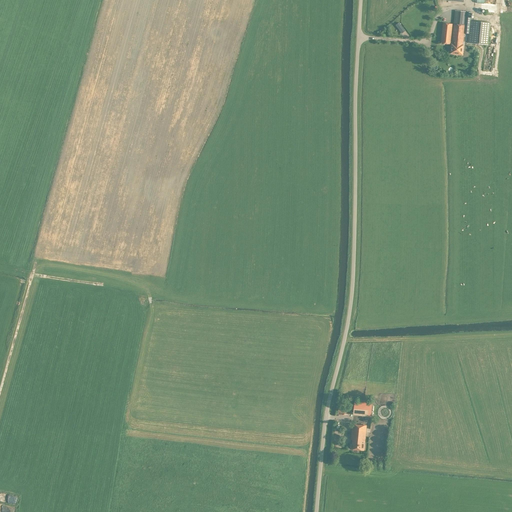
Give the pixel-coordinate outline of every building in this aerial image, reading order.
[(468,42),(475,43),(487,44),(489,21),(477,20),(470,19),(471,11),(454,10),(453,22),(464,23),(463,32),(468,33),(468,42)] [(440,43),(450,43),(450,40),(452,23),(442,22),(440,43)] [(462,44),(463,32),(464,23),(453,22),(453,23),(452,40),(450,40),(450,43),(451,44),(450,52),(461,53),(462,44)] [(353,413),(362,414),(370,415),(371,404),(354,402),(353,413)] [(352,423),(350,439),(352,439),(352,443),(350,443),(349,448),(363,449),(366,425),(352,423)] [(0,500),(15,503),(16,496),(0,493),(0,500)]
